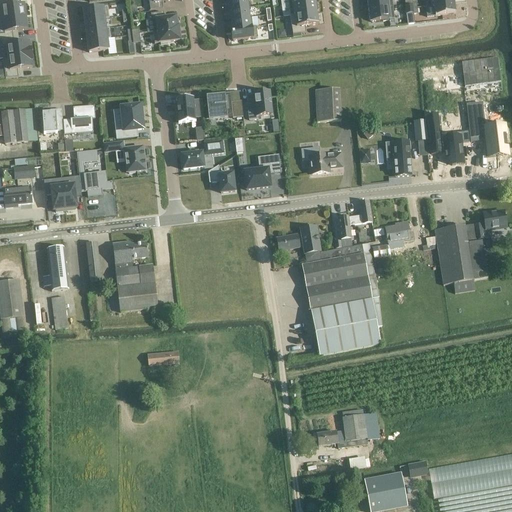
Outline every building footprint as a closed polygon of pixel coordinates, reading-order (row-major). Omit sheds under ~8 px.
[(0,21),(27,18),(26,11),(24,11),(24,6),(9,8),(8,0),(0,1),(0,21)] [(148,0),(150,11),(151,11),(163,9),(162,3),(163,3),(174,1),(173,0),(148,0)] [(246,0),(232,0),(228,1),(230,11),(248,8),(246,0)] [(288,0),(290,17),(316,14),(316,12),(318,11),(317,4),(315,4),(315,2),(302,3),(301,0),(288,0)] [(369,0),(368,0),(369,11),(393,8),(391,0),(369,0)] [(454,4),(434,6),(435,17),(455,15),(454,4)] [(413,9),(412,5),(407,6),(405,6),(406,14),(413,13),(413,9)] [(85,21),(109,18),(107,8),(84,11),(85,21)] [(248,8),(230,11),(231,21),(251,18),(249,18),(248,8)] [(393,8),(369,11),(371,22),(371,23),(383,21),(383,22),(388,21),(388,20),(394,19),(393,8)] [(154,21),(155,32),(177,30),(177,28),(179,28),(178,21),(176,21),(176,18),(164,19),(163,13),(151,15),(151,22),(154,21)] [(293,35),(305,33),(305,27),(318,25),(316,14),(290,17),(293,35)] [(0,41),(1,41),(13,39),(12,32),(27,31),(26,25),(27,25),(27,18),(0,21),(0,41)] [(109,18),(85,21),(86,32),(105,30),(104,20),(109,19),(109,18)] [(251,18),(231,21),(232,30),(231,31),(256,28),(256,27),(252,28),(251,18)] [(256,28),(231,31),(233,42),(257,38),(256,28)] [(88,43),(107,40),(105,30),(86,32),(88,43)] [(177,31),(177,30),(155,32),(153,32),(154,45),(160,44),(161,45),(168,44),(168,43),(179,41),(179,40),(180,40),(180,39),(179,39),(178,36),(179,36),(179,35),(178,35),(178,31),(179,31),(179,30),(177,31)] [(133,44),(135,44),(140,43),(139,31),(133,31),(131,32),(133,44)] [(1,48),(4,48),(5,59),(31,56),(31,50),(29,50),(29,44),(14,46),(13,39),(1,41),(1,48)] [(107,40),(88,43),(89,53),(108,51),(107,40)] [(5,59),(3,60),(5,79),(18,78),(17,70),(32,69),(31,62),(32,62),(31,56),(5,59)] [(340,90),(315,91),(316,123),(341,122),(340,90)] [(255,99),(247,100),(249,121),(258,120),(258,117),(272,116),(269,91),(261,92),(261,94),(254,94),(255,99)] [(225,97),(225,95),(206,97),(209,121),(227,119),(227,110),(229,110),(228,97),(225,97)] [(192,99),(177,101),(179,125),(195,123),(195,119),(202,118),(200,100),(193,101),(192,99)] [(243,118),(241,102),(231,103),(232,119),(243,118)] [(467,105),(466,105),(470,143),(483,142),(487,142),(488,155),(506,153),(506,147),(507,147),(506,147),(505,143),(506,143),(506,142),(505,142),(505,141),(506,141),(506,140),(505,140),(504,136),(505,136),(504,136),(504,130),(486,132),(485,132),(482,104),(467,106),(467,105)] [(141,108),(141,106),(121,109),(123,132),(115,133),(116,140),(138,138),(137,131),(143,130),(143,128),(143,124),(142,120),(144,120),(143,108),(141,108)] [(71,135),(93,134),(92,120),(95,120),(94,107),(73,109),(74,121),(70,121),(71,135)] [(0,136),(3,137),(4,146),(38,142),(34,110),(25,112),(25,110),(0,113),(2,126),(0,125),(0,136)] [(51,115),(50,113),(42,114),(44,135),(57,134),(57,132),(63,131),(62,119),(56,119),(56,115),(51,115)] [(437,116),(427,117),(431,155),(441,154),(441,153),(445,153),(445,154),(445,155),(446,159),(445,159),(446,159),(446,162),(447,165),(449,165),(451,164),(452,166),(464,165),(463,157),(462,153),(463,153),(463,152),(462,152),(463,152),(463,151),(462,151),(462,147),(461,147),(461,144),(460,136),(441,138),(440,136),(439,136),(437,116)] [(415,143),(428,141),(427,136),(426,122),(413,123),(415,143)] [(375,135),(369,127),(361,133),(368,141),(375,135)] [(236,139),(237,165),(248,164),(248,151),(267,150),(266,137),(236,139)] [(182,156),(183,170),(204,168),(203,159),(212,158),(212,155),(224,154),(222,142),(204,144),(205,154),(203,154),(202,154),(182,156)] [(396,178),(411,177),(408,142),(393,144),(396,178)] [(121,152),(120,144),(104,145),(105,153),(121,152)] [(125,150),(127,173),(128,173),(129,175),(135,174),(135,173),(145,172),(143,148),(125,150)] [(96,151),(77,154),(79,177),(81,193),(87,192),(88,198),(103,197),(102,190),(113,189),(112,183),(107,183),(106,175),(97,176),(97,174),(84,176),(83,164),(98,162),(96,151)] [(267,169),(244,172),(246,190),(270,187),(268,174),(280,173),(278,155),(265,156),(267,169)] [(327,155),(309,157),(311,175),(329,173),(328,169),(341,167),(340,155),(327,156),(327,155)] [(219,182),(220,193),(234,192),(232,174),(219,176),(218,167),(207,173),(209,184),(219,182)] [(31,196),(30,188),(33,188),(32,179),(35,179),(34,168),(2,171),(2,179),(0,179),(2,191),(4,191),(5,209),(13,208),(13,206),(31,205),(31,198),(32,198),(32,196),(31,196)] [(73,186),(62,187),(65,213),(75,211),(75,209),(77,209),(76,198),(82,197),(81,193),(79,177),(72,178),(73,186)] [(51,181),(44,182),(45,196),(51,196),(53,212),(55,211),(56,214),(65,213),(62,187),(52,189),(51,181)] [(353,218),(354,225),(372,222),(369,202),(360,203),(362,216),(353,218)] [(475,292),(473,281),(488,279),(482,242),(477,242),(477,241),(492,239),(491,231),(507,229),(504,211),(495,213),(495,212),(483,214),(485,224),(465,227),(465,226),(434,231),(435,238),(426,239),(427,247),(422,247),(423,252),(437,250),(443,286),(453,285),(455,295),(475,292)] [(353,218),(349,218),(349,216),(337,218),(341,241),(352,239),(350,226),(354,225),(353,218)] [(374,239),(387,236),(388,244),(400,242),(400,243),(414,241),(412,234),(409,235),(407,223),(400,225),(400,227),(373,231),(374,239)] [(310,312),(319,358),(381,346),(377,329),(382,328),(379,299),(375,276),(369,244),(361,245),(320,253),(320,252),(316,227),(300,230),(301,237),(298,237),(297,236),(277,239),(279,252),(299,248),(299,247),(303,246),(304,255),(305,255),(306,265),(301,266),(310,312)] [(115,265),(115,270),(120,314),(158,309),(153,265),(133,268),(132,260),(148,258),(147,244),(133,245),(132,242),(112,245),(115,265)] [(341,242),(334,243),(335,250),(342,249),(341,242)] [(86,245),(90,284),(91,293),(87,294),(90,324),(99,323),(96,295),(102,294),(101,283),(102,283),(97,243),(86,245)] [(373,259),(388,257),(390,257),(389,246),(372,249),(373,259)] [(47,250),(50,277),(42,278),(43,288),(51,287),(52,292),(69,290),(64,248),(47,250)] [(172,272),(166,273),(167,306),(174,305),(172,272)] [(25,331),(24,318),(19,280),(0,282),(0,315),(2,334),(25,331)] [(64,298),(51,300),(55,332),(68,330),(64,298)] [(178,353),(147,356),(148,368),(179,365),(178,353)] [(253,402),(275,399),(274,389),(252,392),(253,402)] [(318,447),(337,444),(338,450),(368,446),(367,440),(379,438),(375,414),(342,419),(344,431),(336,433),(316,435),(318,447)] [(511,511),(511,455),(427,468),(432,500),(437,499),(439,511),(511,511)] [(348,460),(349,471),(369,469),(368,458),(348,460)] [(410,479),(428,476),(426,462),(407,465),(410,479)] [(401,474),(364,481),(369,511),(382,511),(407,507),(401,474)]
